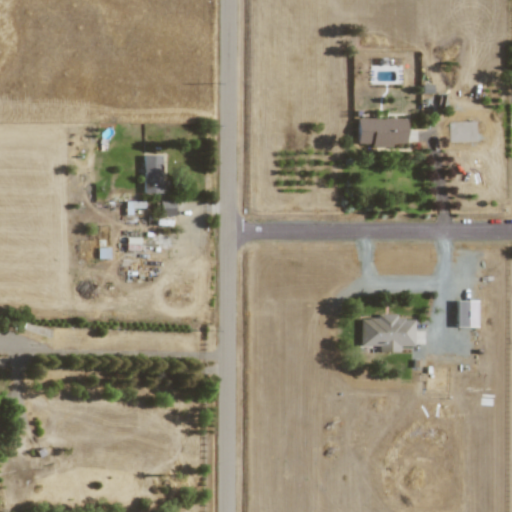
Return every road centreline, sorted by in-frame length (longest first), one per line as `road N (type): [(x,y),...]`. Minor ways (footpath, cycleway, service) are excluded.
road 1 (residential): [(227,511),(229,0)]
road 2 (residential): [(228,228),(511,230)]
